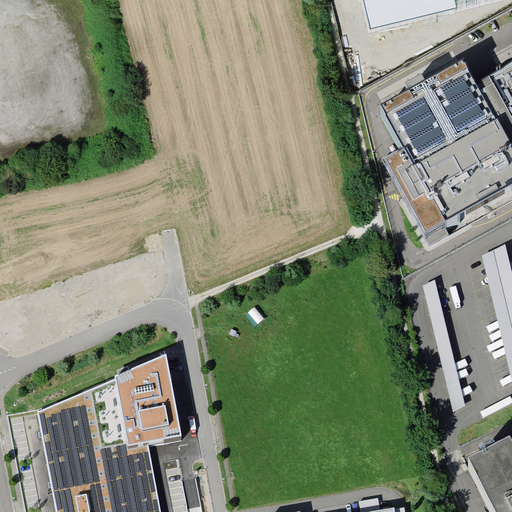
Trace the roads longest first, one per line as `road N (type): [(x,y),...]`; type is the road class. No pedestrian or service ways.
road 1 (track): [(325,0),(445,511)]
road 2 (tertiary): [(0,376),(154,310),(175,313),(216,511)]
road 3 (track): [(175,313),(378,222)]
